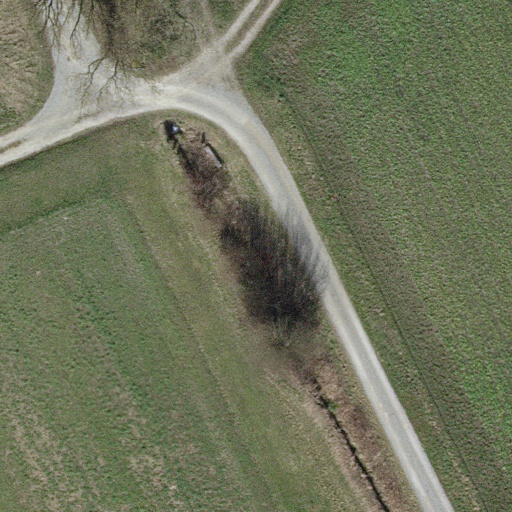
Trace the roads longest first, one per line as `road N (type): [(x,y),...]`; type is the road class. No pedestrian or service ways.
road 1 (track): [(435,511),(215,80)]
road 2 (track): [(0,149),(97,111),(215,80),(279,0)]
road 3 (track): [(46,0),(97,111)]
